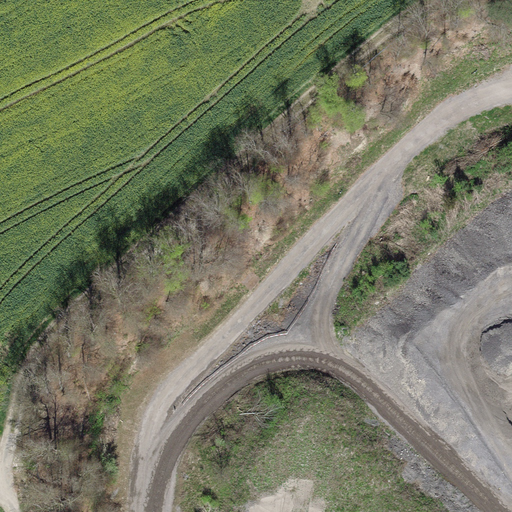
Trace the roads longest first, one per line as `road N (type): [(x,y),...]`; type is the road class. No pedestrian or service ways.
road 1 (track): [(0,474),(12,432),(114,252),(410,0)]
road 2 (track): [(147,511),(146,457),(157,417),(178,385),(410,140),(451,107),(511,86)]
